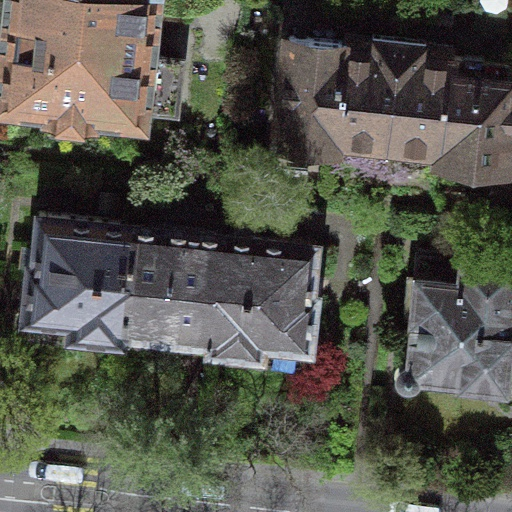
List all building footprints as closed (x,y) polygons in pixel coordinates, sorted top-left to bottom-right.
[(145,54),(151,0),(13,0),(4,95),(139,110),(140,105),(174,109),(180,58),(145,54)] [(345,39),(333,147),(335,148),(337,136),(388,141),(400,36),(386,35),(373,34),(372,36),(346,33),(345,39)] [(278,141),(333,147),(345,39),(318,37),(290,34),(278,141)] [(413,38),(400,36),(388,141),(387,153),(440,159),(453,45),(427,42),(427,39),(413,38)] [(452,58),(453,45),(440,159),(511,166),(511,94),(503,94),(505,78),(493,76),(481,75),(483,61),(452,58)] [(117,338),(118,338),(131,220),(39,210),(35,252),(34,260),(30,260),(24,314),(31,314),(29,333),(64,337),(64,330),(80,332),(79,338),(112,342),(113,335),(117,336),(117,338)] [(212,346),(225,230),(131,220),(118,338),(158,343),(159,332),(197,336),(210,338),(209,345),(212,346)] [(225,230),(212,346),(219,346),(219,353),(251,356),(252,350),(267,351),(266,358),(301,362),(303,343),(310,344),(316,290),(311,290),(312,281),(316,239),(225,230)] [(511,255),(453,250),(418,247),(412,317),(414,317),(409,371),(461,376),(461,378),(507,383),(507,377),(511,377),(511,328),(511,321),(511,255)]
